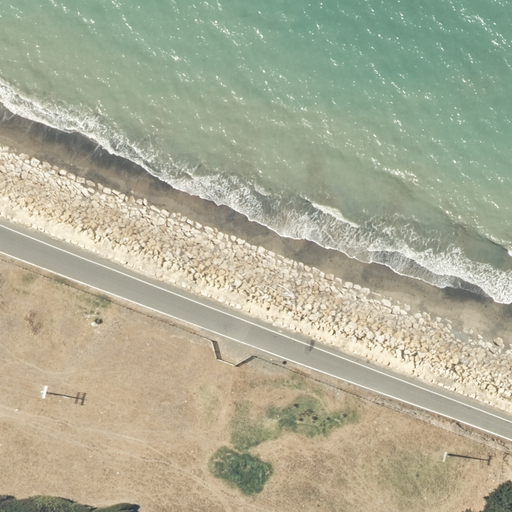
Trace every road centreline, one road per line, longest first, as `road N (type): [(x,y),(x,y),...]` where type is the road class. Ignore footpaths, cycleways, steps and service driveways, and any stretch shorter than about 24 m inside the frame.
road 1 (unclassified): [(0,235),(511,429)]
road 2 (track): [(511,162),(153,36),(83,0)]
